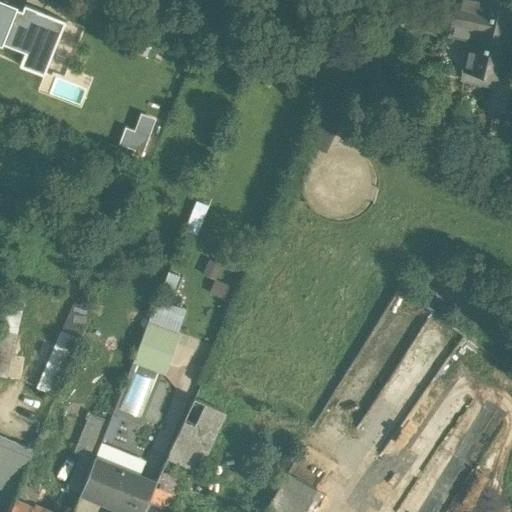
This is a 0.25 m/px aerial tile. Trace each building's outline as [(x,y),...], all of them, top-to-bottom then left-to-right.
[(511,36),(511,3),(496,0),(477,0),(477,2),(467,0),(455,0),(448,37),(450,38),(452,30),(474,35),(466,71),(462,70),(461,72),(502,81),(511,36)] [(24,5),(21,11),(0,2),(0,49),(22,58),(20,64),(47,75),(68,22),(24,5)] [(315,147),(329,151),(343,106),(329,102),(315,147)] [(511,114),(493,110),(487,137),(496,139),(495,144),(496,145),(497,139),(511,142),(511,147),(511,114)] [(153,157),(160,117),(138,114),(136,128),(123,125),(120,144),(134,146),(133,154),(153,157)] [(511,147),(511,142),(497,139),(496,145),(495,148),(510,151),(509,157),(511,157),(511,147)] [(220,276),(220,264),(206,264),(206,276),(220,276)] [(134,362),(167,372),(186,309),(153,299),(134,362)] [(36,387),(55,395),(91,310),(73,302),(36,387)] [(0,372),(10,373),(18,309),(5,308),(0,347),(0,372)] [(134,370),(124,409),(143,414),(153,375),(134,370)] [(163,377),(155,401),(168,405),(176,381),(163,377)] [(194,398),(167,457),(180,463),(198,471),(225,412),(194,398)] [(83,451),(94,456),(99,444),(109,421),(90,413),(75,448),(83,451)] [(115,414),(105,435),(112,439),(122,417),(115,414)] [(33,449),(0,435),(0,487),(15,494),(32,452),(33,449)] [(147,461),(99,444),(94,456),(141,476),(147,461)] [(94,456),(83,451),(68,488),(79,494),(81,490),(94,456)] [(141,476),(94,456),(81,490),(132,511),(142,511),(155,482),(141,476)] [(142,511),(158,511),(180,463),(167,457),(155,482),(142,511)] [(287,472),(263,511),(303,511),(317,489),(287,472)] [(33,506),(14,497),(7,511),(47,511),(33,506)]
